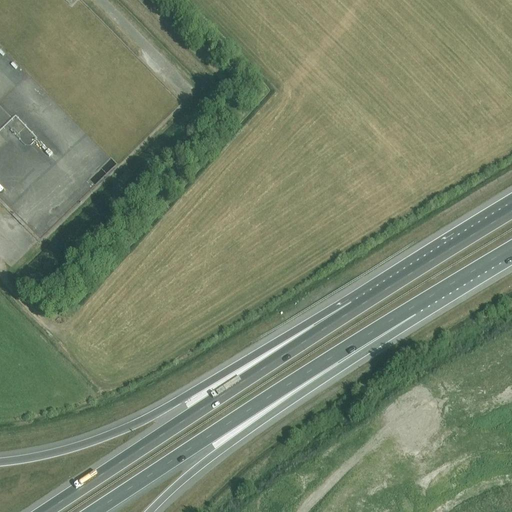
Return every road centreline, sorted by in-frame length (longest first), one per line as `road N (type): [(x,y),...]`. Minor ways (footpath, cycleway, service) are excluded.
road 1 (motorway): [(358,306),(293,332),(123,431),(0,461)]
road 2 (motorway): [(93,511),(412,307)]
road 3 (motorway): [(358,306),(44,511)]
road 4 (motorway): [(154,511),(412,307)]
road 5 (motorway): [(511,211),(358,306)]
